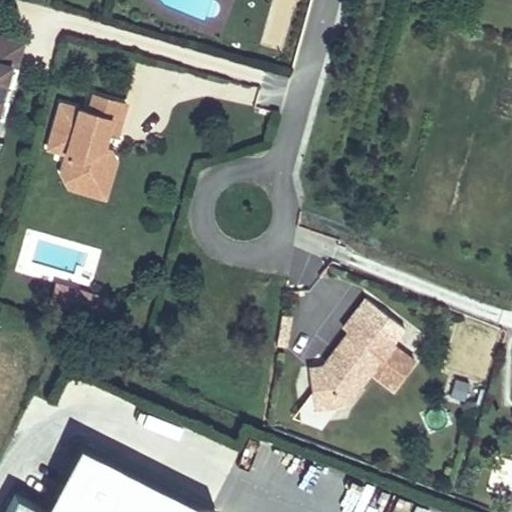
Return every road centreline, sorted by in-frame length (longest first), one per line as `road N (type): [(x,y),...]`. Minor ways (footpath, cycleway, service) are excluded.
road 1 (unknown): [(266,511),(185,462),(150,446),(120,444),(38,472),(0,511)]
road 2 (unknown): [(313,68),(68,0)]
road 3 (unknown): [(279,229),(511,317)]
